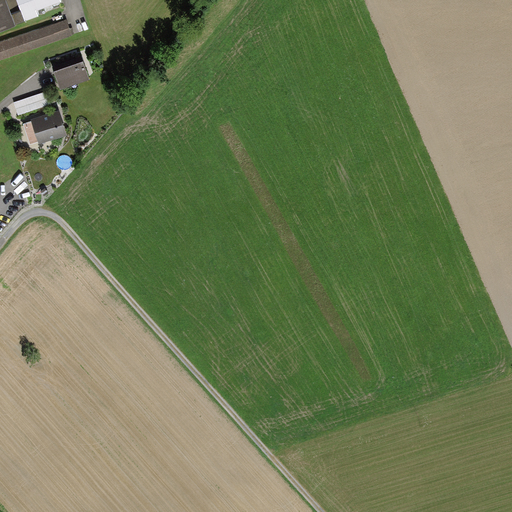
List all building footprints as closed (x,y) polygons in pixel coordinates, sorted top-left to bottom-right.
[(0,0),(0,27),(38,14),(36,8),(58,0),(0,0)] [(0,59),(71,35),(66,20),(0,42),(0,59)] [(56,70),(63,89),(90,80),(83,60),(56,70)] [(17,113),(48,103),(44,91),(13,101),(17,113)] [(31,120),(38,141),(68,130),(61,110),(31,120)]
